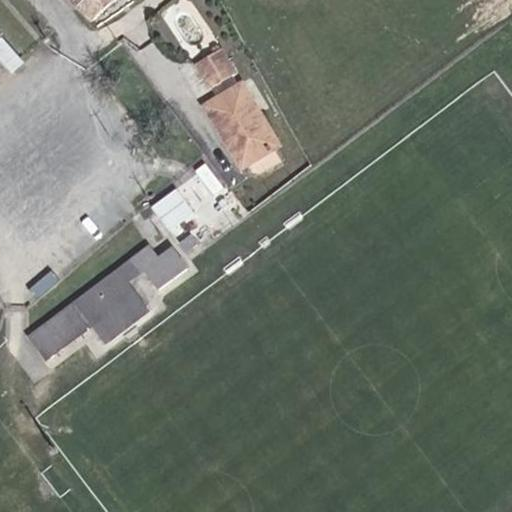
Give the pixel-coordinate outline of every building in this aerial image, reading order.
[(77,0),(92,18),(112,0),(77,0)] [(0,39),(0,57),(12,72),(21,64),(0,39)] [(192,63),(208,91),(241,71),(224,43),(192,63)] [(136,70),(121,79),(134,99),(149,89),(136,70)] [(234,134),(251,164),(256,164),(273,171),(293,160),(285,144),(248,79),(206,103),(227,138),(234,134)] [(243,169),(251,164),(234,134),(227,138),(243,169)] [(227,189),(211,166),(197,176),(214,198),(227,189)] [(178,193),(153,211),(169,233),(194,215),(178,193)] [(178,246),(185,255),(210,237),(203,228),(178,246)] [(149,249),(32,333),(49,358),(95,324),(138,292),(130,280),(143,271),(158,291),(186,271),(172,250),(158,261),(149,249)] [(152,311),(138,292),(95,324),(109,343),(152,311)]
